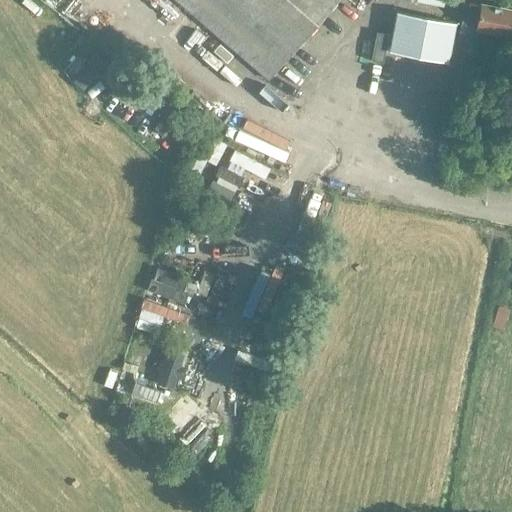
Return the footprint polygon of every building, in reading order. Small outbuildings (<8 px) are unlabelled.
[(176,0),(267,72),(324,0),(176,0)] [(469,2),(467,14),(464,13),(459,41),(474,44),(477,30),(511,36),(511,8),(481,2),(480,4),(469,2)] [(449,63),(456,23),(396,12),(389,51),(449,63)] [(238,150),(234,160),(267,175),(272,165),(238,150)] [(185,250),(232,264),(238,244),(192,230),(185,250)] [(158,266),(151,289),(187,300),(194,277),(158,266)] [(157,381),(177,387),(188,352),(168,345),(157,381)]
